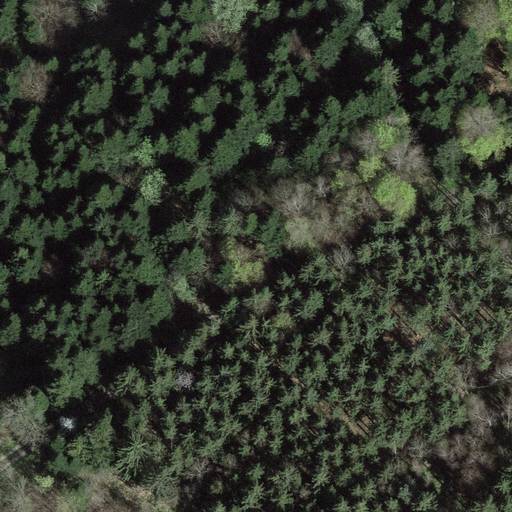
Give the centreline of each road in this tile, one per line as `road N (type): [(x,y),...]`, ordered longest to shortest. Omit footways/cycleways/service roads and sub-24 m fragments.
road 1 (track): [(0,465),(301,263),(511,165)]
road 2 (track): [(0,83),(199,0)]
